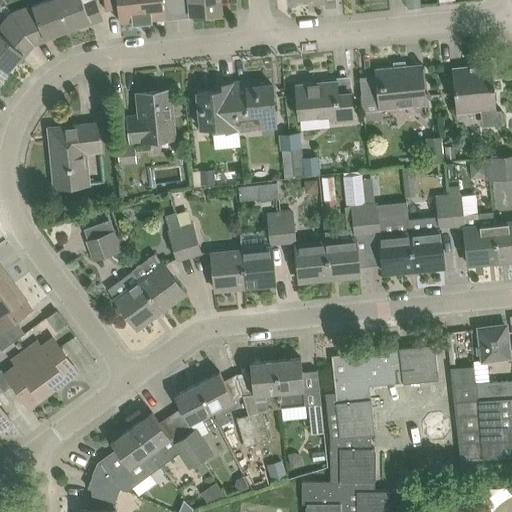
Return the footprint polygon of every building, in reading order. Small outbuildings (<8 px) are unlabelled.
[(55,33),(68,28),(57,0),(44,0),(12,12),(35,44),(56,36),(55,33)] [(57,0),(68,28),(82,23),(83,26),(104,19),(96,0),(90,0),(84,2),(83,0),(57,0)] [(104,0),(106,10),(119,8),(120,21),(133,20),(133,22),(143,21),(140,0),(104,0)] [(140,0),(143,21),(152,20),(152,18),(165,16),(163,0),(140,0)] [(218,0),(190,0),(192,13),(220,10),(218,0)] [(12,12),(0,25),(0,63),(8,70),(18,59),(20,61),(35,44),(12,12)] [(426,103),(422,62),(376,67),(380,108),(426,103)] [(0,82),(0,79),(8,70),(0,63),(0,84),(1,83),(0,82)] [(452,67),(455,90),(456,101),(457,113),(481,110),(497,108),(492,63),(463,66),(452,67)] [(239,129),(262,127),(277,125),(273,83),(258,85),(257,79),(235,81),(239,129)] [(354,119),(351,86),(338,87),(337,80),(296,83),(299,117),(331,114),(332,121),(354,119)] [(239,129),(235,81),(215,83),(216,89),(198,91),(201,127),(213,126),(214,132),(239,129)] [(175,136),(170,88),(138,91),(141,115),(129,116),(131,140),(143,139),(175,136)] [(97,122),(49,127),(55,186),(86,183),(82,151),(100,150),(97,122)] [(295,175),(290,132),(279,133),(280,149),(282,149),(284,176),(295,175)] [(295,175),(315,174),(320,173),(318,155),(302,157),(301,132),(290,132),(295,175)] [(441,135),(432,136),(433,150),(427,151),(423,151),(424,160),(444,158),(441,135)] [(120,164),(137,162),(136,143),(118,145),(120,164)] [(445,145),(446,158),(456,157),(455,144),(445,145)] [(511,155),(487,158),(490,178),(511,175),(511,155)] [(406,181),(404,182),(405,195),(416,194),(413,166),(404,167),(406,181)] [(214,168),(200,170),(202,183),(215,182),(214,168)] [(324,200),(336,198),(334,175),(322,176),(324,200)] [(317,178),(305,179),(306,192),(318,192),(317,178)] [(279,198),(277,181),(259,183),(261,198),(261,200),(279,198)] [(384,272),(414,269),(408,218),(408,215),(379,218),(375,183),(363,184),(365,203),(368,232),(380,231),(384,272)] [(468,263),(498,260),(495,223),(494,224),(493,211),(474,212),(472,193),(462,194),(461,193),(460,193),(459,185),(448,186),(449,194),(452,224),(464,223),(468,263)] [(439,215),(408,218),(414,269),(444,265),(440,225),(452,224),(449,194),(437,195),(439,215)] [(368,232),(365,203),(353,204),(356,233),(368,232)] [(193,223),(192,223),(188,209),(177,212),(190,255),(202,251),(193,223)] [(293,210),(281,212),(284,241),(296,239),(293,210)] [(190,255),(177,212),(176,211),(166,214),(170,230),(169,230),(178,258),(190,255)] [(272,242),(284,241),(281,212),(269,213),(272,242)] [(511,221),(495,223),(498,260),(511,258),(511,221)] [(123,248),(116,230),(88,240),(95,258),(123,248)] [(356,237),(326,241),(330,277),(360,274),(356,237)] [(330,277),(326,241),(296,244),(300,280),(330,277)] [(272,246),(242,249),(246,286),(276,282),(272,246)] [(246,286),(242,249),(212,252),(215,289),(246,286)] [(164,262),(163,263),(156,252),(132,269),(162,310),(186,292),(164,262)] [(0,294),(15,283),(0,263),(0,294)] [(162,310),(132,269),(131,270),(132,271),(109,289),(137,328),(162,310)] [(0,331),(33,308),(15,283),(0,294),(0,331)] [(57,330),(67,322),(57,309),(47,317),(57,330)] [(473,365),(473,367),(489,365),(488,360),(510,357),(509,345),(506,324),(480,328),(482,349),(484,358),(474,359),(474,365),(473,365)] [(435,335),(411,338),(415,378),(437,376),(438,385),(452,384),(450,359),(437,360),(435,335)] [(54,337),(43,345),(38,337),(24,348),(54,388),(79,370),(54,337)] [(393,380),(415,378),(411,338),(388,340),(390,365),(378,366),(380,391),(394,390),(393,380)] [(54,388),(24,348),(11,358),(16,365),(5,373),(30,406),(54,388)] [(281,406),(292,405),(306,404),(302,356),(276,359),(281,406)] [(281,406),(276,359),(251,362),(254,393),(267,392),(269,408),(281,406)] [(511,379),(490,381),(489,365),(473,367),(474,398),(479,398),(511,395),(511,379)] [(198,382),(219,424),(230,419),(223,405),(235,399),(220,371),(198,382)] [(198,382),(175,394),(181,406),(190,422),(190,423),(202,416),(209,429),(209,430),(219,424),(198,382)] [(511,395),(479,398),(455,400),(461,457),(465,457),(465,465),(511,462),(511,411),(511,410),(511,395)] [(0,402),(0,428),(12,420),(0,402)] [(322,402),(309,403),(312,432),(325,431),(322,402)] [(132,426),(160,464),(170,457),(160,444),(171,436),(152,410),(132,426)] [(249,414),(258,442),(270,438),(262,410),(249,414)] [(245,446),(258,442),(249,414),(237,418),(245,446)] [(192,427),(184,432),(202,459),(203,458),(213,451),(202,433),(197,424),(192,427)] [(99,461),(93,475),(121,487),(127,489),(151,471),(160,464),(132,426),(111,441),(119,451),(102,463),(99,461)] [(189,467),(195,463),(202,459),(184,432),(173,439),(175,441),(173,443),(189,467)] [(304,463),(303,455),(296,451),(289,453),(292,466),(304,463)] [(202,459),(195,463),(202,474),(210,469),(203,458),(202,459)] [(287,476),(286,474),(282,461),(268,465),(273,478),(273,480),(287,476)] [(116,498),(121,487),(93,475),(88,486),(98,490),(98,508),(81,508),(81,511),(116,511),(117,507),(115,507),(114,498),(116,498)] [(285,488),(293,511),(326,511),(321,495),(305,500),(300,485),(301,485),(300,483),(285,488)] [(261,511),(293,511),(285,488),(285,489),(290,505),(276,510),(271,495),(272,495),(272,493),(257,498),(261,511)] [(261,511),(257,498),(242,503),(242,505),(243,504),(245,511),(261,511)] [(511,511),(511,501),(494,502),(494,511),(511,511)] [(494,511),(494,502),(475,503),(475,511),(494,511)]
